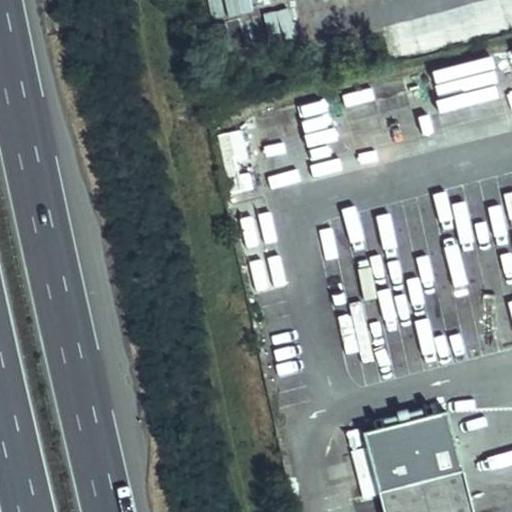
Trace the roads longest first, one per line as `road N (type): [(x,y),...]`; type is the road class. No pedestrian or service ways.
road 1 (motorway): [(111,511),(0,1)]
road 2 (motorway): [(0,364),(32,511)]
